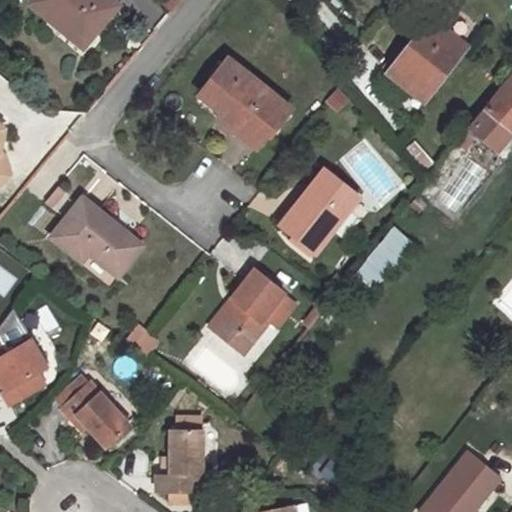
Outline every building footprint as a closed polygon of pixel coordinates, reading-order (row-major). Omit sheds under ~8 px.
[(55,15),(87,42),(118,5),(111,0),(34,0),(30,5),(49,20),(55,15)] [(158,0),(171,12),(180,0),(158,0)] [(470,41),(480,26),(453,8),(443,24),(470,41)] [(82,48),(87,42),(55,15),(49,20),(82,48)] [(387,73),(423,101),(467,47),(430,19),(394,64),(387,73)] [(219,117),(256,147),(265,135),(269,138),(291,109),(228,59),(199,95),(222,113),(219,117)] [(511,77),(466,133),(502,163),(511,151),(511,77)] [(0,185),(10,173),(4,156),(0,152),(0,151),(4,128),(0,125),(0,185)] [(324,170),(303,197),(308,201),(329,174),(324,170)] [(294,236),(311,250),(315,253),(359,197),(329,174),(308,201),(303,197),(280,225),(294,236)] [(63,194),(56,188),(45,201),(52,207),(63,194)] [(89,252),(117,275),(142,245),(83,198),(51,237),(81,260),(89,252)] [(365,261),(382,276),(411,242),(394,227),(365,261)] [(307,256),(311,250),(294,236),(289,242),(307,256)] [(372,288),(382,276),(365,261),(355,273),(372,288)] [(236,303),(214,330),(242,353),(268,320),(278,327),(295,305),(282,295),(283,293),(254,270),(231,299),(236,303)] [(331,297),(326,293),(313,310),(318,314),(331,297)] [(209,327),(214,330),(236,303),(231,299),(209,327)] [(139,340),(150,349),(155,343),(155,342),(155,339),(154,336),(153,336),(147,330),(139,340)] [(2,391),(9,404),(44,384),(37,372),(46,366),(30,339),(7,352),(0,338),(0,379),(5,388),(2,391)] [(150,349),(139,340),(134,346),(146,355),(150,349)] [(56,397),(62,405),(83,387),(78,383),(84,379),(80,375),(56,397)] [(83,387),(87,383),(84,379),(78,383),(83,387)] [(61,407),(72,419),(78,414),(88,425),(107,446),(130,425),(90,381),(87,383),(83,387),(62,405),(61,407)] [(78,414),(72,419),(82,431),(88,425),(78,414)] [(156,492),(169,492),(196,493),(201,493),(201,429),(170,429),(170,458),(170,474),(162,474),(156,474),(156,492)] [(464,472),(475,458),(467,452),(456,466),(464,472)] [(170,474),(170,458),(161,457),(162,474),(170,474)] [(464,472),(456,466),(418,511),(475,511),(477,510),(475,508),(499,478),(475,458),(464,472)] [(196,493),(169,492),(169,504),(196,504),(196,493)]
